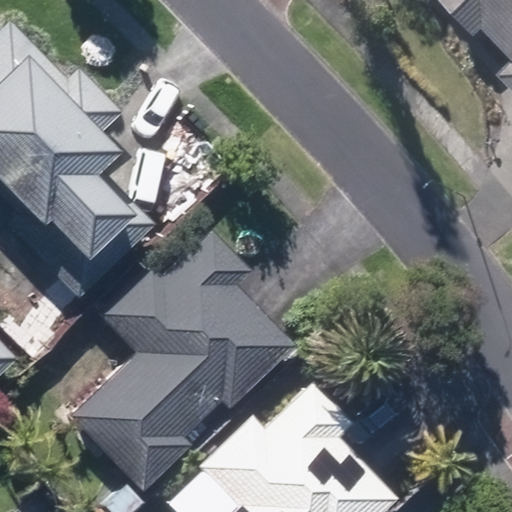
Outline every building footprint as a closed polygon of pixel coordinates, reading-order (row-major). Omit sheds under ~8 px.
[(511,0),(454,0),(452,2),(490,41),(497,35),(511,50),(511,0)] [(4,218),(74,290),(143,223),(85,163),(109,140),(95,125),(115,106),(74,62),(62,74),(7,15),(0,22),(0,192),(15,208),(4,218)] [(70,410),(139,482),(183,438),(174,429),(220,386),(228,395),(286,339),(228,278),(242,265),(206,227),(158,272),(147,260),(98,307),(135,346),(70,410)] [(0,364),(11,353),(0,341),(0,364)] [(223,511),(368,511),(389,492),(331,430),(345,417),(308,378),(258,426),(246,413),(199,456),(238,498),(223,511)] [(174,496),(189,511),(212,511),(228,498),(201,470),(174,496)] [(104,501),(112,511),(120,511),(137,498),(124,483),(104,501)]
